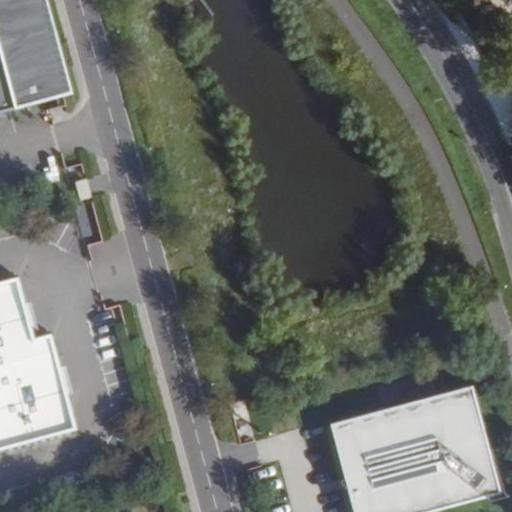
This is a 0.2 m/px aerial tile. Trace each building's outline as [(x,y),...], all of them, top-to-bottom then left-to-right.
[(0,0),(0,79),(30,72),(28,66),(53,60),(36,0),(0,0)] [(53,60),(28,66),(30,72),(55,65),(53,60)] [(74,182),(79,200),(89,197),(84,179),(74,182)] [(0,448),(70,429),(45,337),(28,342),(26,332),(19,308),(11,280),(0,282),(0,448)] [(19,308),(26,332),(35,330),(29,306),(19,308)] [(466,384),(325,422),(349,511),(394,511),(494,485),(466,384)]
